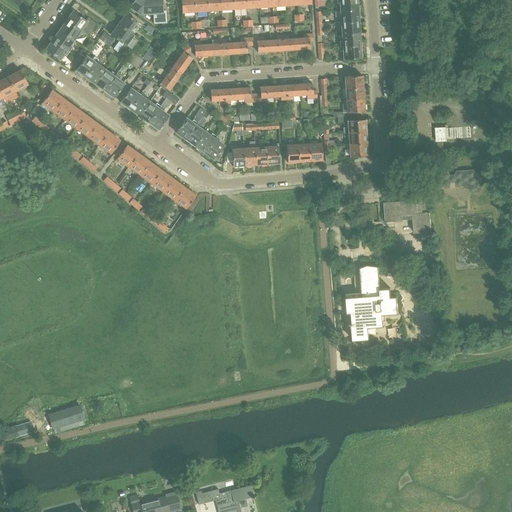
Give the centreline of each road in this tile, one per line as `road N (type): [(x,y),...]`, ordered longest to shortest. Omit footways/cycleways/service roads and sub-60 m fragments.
road 1 (residential): [(158,143),(204,77),(377,65)]
road 2 (residential): [(381,153),(344,169),(225,183),(158,143)]
road 3 (residential): [(158,143),(23,48)]
